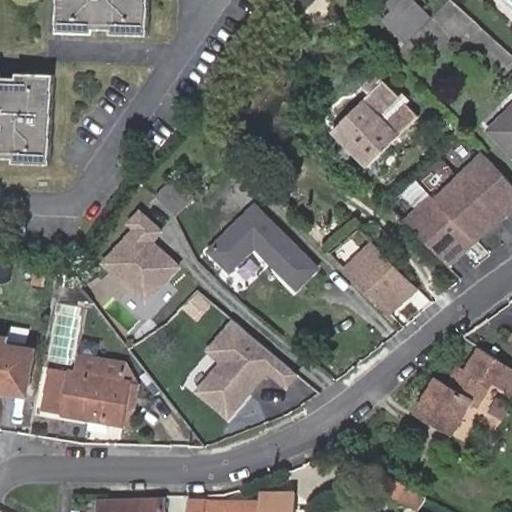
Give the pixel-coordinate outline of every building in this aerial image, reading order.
[(157,33),(158,0),(70,0),(69,29),(103,30),(104,25),(121,26),(121,31),(157,33)] [(396,0),(384,11),(391,18),(403,6),(396,0)] [(403,6),(391,18),(381,28),(404,52),(431,26),(408,2),(403,6)] [(0,69),(0,158),(5,158),(5,153),(24,154),(24,160),(59,161),(65,73),(28,71),(27,76),(11,75),(11,70),(0,69)] [(318,128),(364,169),(394,135),(401,140),(418,121),(411,116),(417,110),(402,97),(397,102),(370,79),(357,93),(365,101),(350,117),(338,106),(318,128)] [(511,108),(490,131),(511,151),(511,108)] [(511,200),(511,184),(478,151),(454,176),(494,216),(511,200)] [(494,216),(454,176),(453,175),(428,200),(468,238),(494,216)] [(165,188),(146,210),(169,230),(188,210),(165,188)] [(468,238),(428,200),(425,195),(397,224),(435,261),(449,247),(453,251),(468,238)] [(164,267),(135,244),(144,233),(121,215),(111,228),(117,233),(89,269),(134,305),(164,267)] [(246,215),(203,259),(224,281),(249,257),(292,297),(312,278),(246,215)] [(403,285),(360,243),(332,271),(377,315),(392,302),(389,299),(403,285)] [(253,371),(262,360),(219,323),(194,353),(207,364),(183,394),(213,419),(232,396),(232,389),(237,383),(240,386),(253,371)] [(0,390),(26,396),(37,348),(10,342),(12,334),(0,332),(0,390)] [(470,347),(468,351),(501,371),(504,366),(470,347)] [(511,377),(501,371),(468,351),(456,373),(448,368),(441,385),(427,380),(404,417),(441,440),(461,406),(472,413),(487,388),(511,403),(511,377)] [(281,376),(262,360),(253,371),(272,387),(281,376)] [(123,423),(135,371),(120,368),(117,378),(57,365),(49,398),(68,402),(65,412),(123,423)] [(368,486),(378,470),(335,447),(326,463),(368,486)] [(422,494),(378,470),(368,486),(400,503),(413,510),(422,494)] [(182,497),(182,511),(287,511),(287,491),(255,491),(254,502),(200,502),(200,496),(182,497)] [(161,511),(162,501),(97,503),(96,511),(161,511)] [(400,503),(395,511),(411,511),(413,510),(400,503)]
